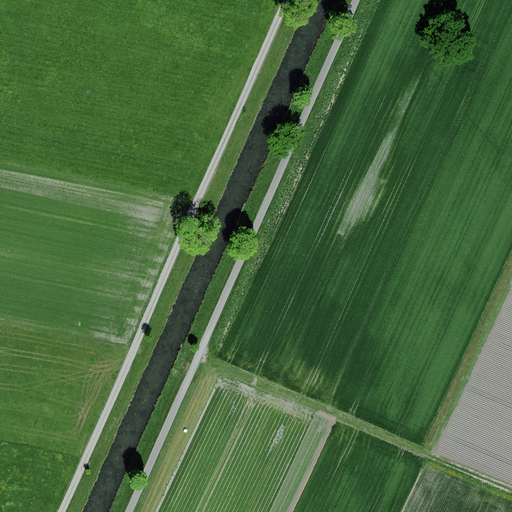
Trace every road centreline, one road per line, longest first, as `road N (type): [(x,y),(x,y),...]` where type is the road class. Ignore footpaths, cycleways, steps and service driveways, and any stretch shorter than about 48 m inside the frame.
road 1 (unclassified): [(354,0),(127,511)]
road 2 (track): [(288,0),(63,511)]
road 3 (track): [(511,485),(196,356)]
